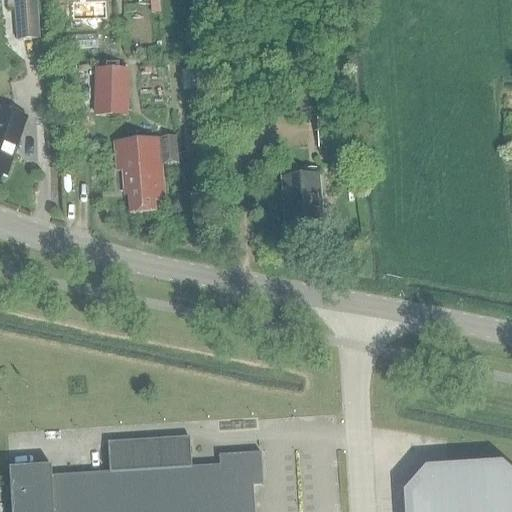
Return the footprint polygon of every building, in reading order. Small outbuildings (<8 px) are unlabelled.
[(13,0),(16,43),(38,42),(35,0),(13,0)] [(159,0),(148,0),(149,16),(160,15),(159,0)] [(93,121),(127,121),(127,71),(93,71),(93,121)] [(201,91),(199,71),(181,73),(182,93),(201,91)] [(315,106),(317,150),(353,148),(351,119),(346,120),(345,105),(315,106)] [(0,181),(1,179),(7,181),(28,121),(0,111),(0,181)] [(202,139),(182,141),(183,155),(203,153),(202,139)] [(177,167),(175,141),(114,145),(116,175),(121,174),(123,195),(128,195),(129,217),(154,215),(153,204),(163,203),(160,168),(177,167)] [(320,226),(316,178),(315,170),(302,171),(303,179),(282,181),(286,229),(320,226)] [(254,511),(253,488),(263,488),(260,456),(218,458),(219,468),(191,470),(189,440),(107,445),(109,475),(52,479),(51,469),(9,472),(11,511),(254,511)] [(511,511),(511,473),(501,464),(429,469),(403,495),(403,511),(511,511)]
